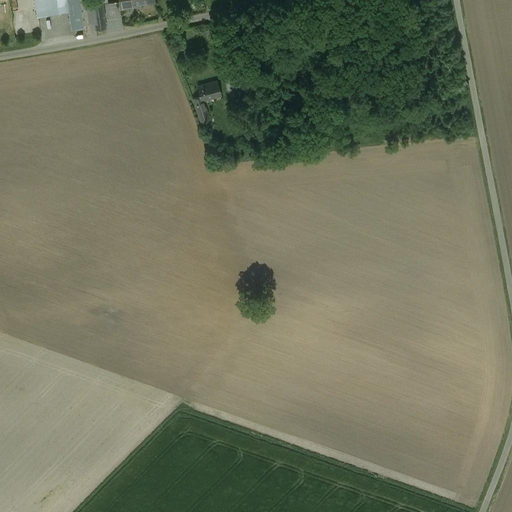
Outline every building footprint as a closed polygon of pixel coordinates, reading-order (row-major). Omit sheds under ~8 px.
[(34,0),(37,17),(60,13),(68,12),(71,29),(83,28),(83,25),(88,24),(84,0),(34,0)] [(118,0),(120,9),(130,7),(130,6),(154,2),(153,0),(118,0)] [(102,4),(92,5),(96,30),(106,28),(102,4)] [(238,75),(224,79),(230,100),(235,99),(235,101),(238,100),(238,98),(246,96),(238,75)] [(200,96),(193,99),(198,111),(205,108),(202,100),(220,95),(216,81),(197,86),(200,96)]
